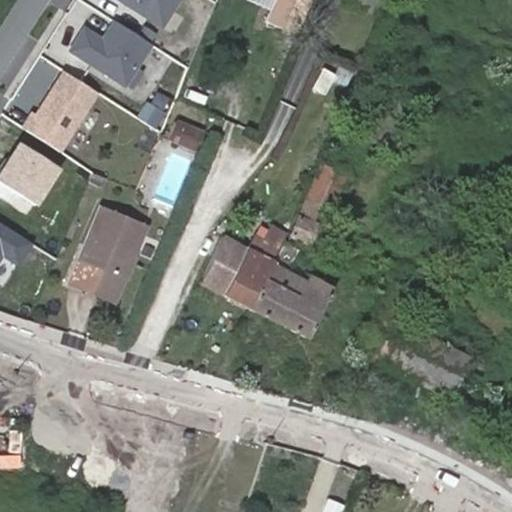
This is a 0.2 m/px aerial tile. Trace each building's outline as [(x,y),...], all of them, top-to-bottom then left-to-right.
[(119,0),(163,28),(180,0),(119,0)] [(273,0),(264,22),(280,28),(286,14),(301,21),(309,0),(273,0)] [(348,0),(347,5),(373,15),(379,0),(348,0)] [(286,14),(280,28),(295,34),(301,21),(286,14)] [(126,86),(152,45),(115,22),(102,42),(84,30),(71,51),(126,86)] [(339,69),(334,80),(346,85),(351,74),(339,69)] [(61,153),(98,94),(64,72),(49,97),(52,99),(48,106),(45,104),(37,117),(33,114),(23,129),(61,153)] [(171,139),(195,150),(203,132),(178,122),(171,139)] [(0,183),(36,206),(59,169),(19,145),(0,175),(0,183)] [(321,202),(335,172),(320,166),(288,236),(310,246),(319,225),(313,223),(321,202)] [(346,177),(335,172),(321,202),(333,207),(346,177)] [(129,249),(143,219),(104,204),(71,280),(90,289),(99,266),(128,278),(138,253),(129,249)] [(151,223),(143,219),(129,249),(138,253),(151,223)] [(17,266),(31,245),(0,224),(0,257),(1,256),(17,266)] [(282,242),(286,234),(269,227),(267,232),(263,241),(253,237),(247,250),(224,295),(250,308),(282,242)] [(263,241),(267,232),(258,227),(253,237),(263,241)] [(247,250),(223,237),(200,284),(224,295),(247,250)] [(342,257),(347,245),(336,240),(331,252),(342,257)] [(282,242),(250,308),(308,337),(332,288),(288,266),(297,250),(282,242)] [(99,266),(90,289),(118,300),(128,278),(99,266)] [(406,329),(380,315),(361,353),(511,429),(511,382),(469,361),(406,329)]
